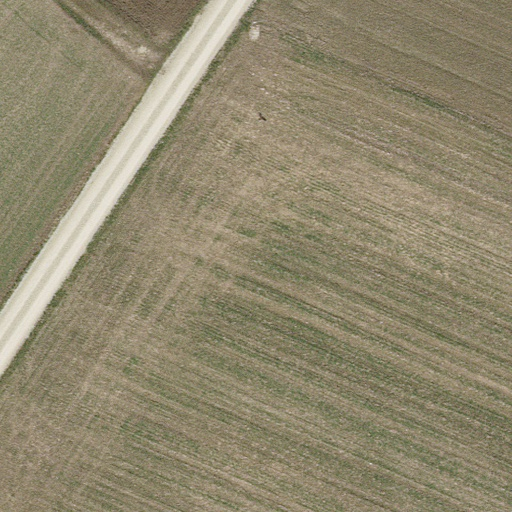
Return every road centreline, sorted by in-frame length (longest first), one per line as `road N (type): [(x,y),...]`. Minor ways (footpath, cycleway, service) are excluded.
road 1 (track): [(235,0),(0,347)]
road 2 (track): [(178,85),(79,0)]
